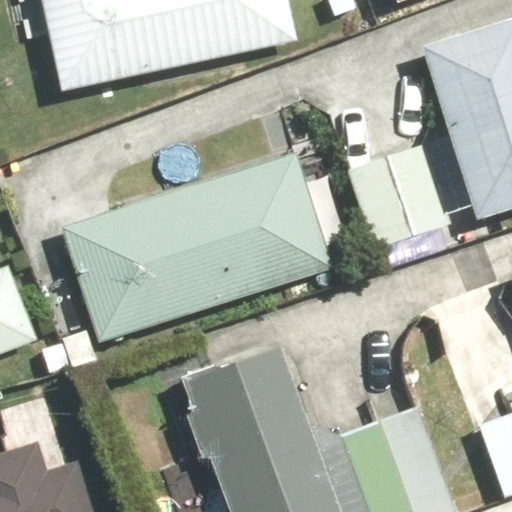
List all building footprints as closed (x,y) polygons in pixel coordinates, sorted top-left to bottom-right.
[(33,0),(52,94),(295,45),(285,0),(33,0)] [(384,0),(387,9),(413,0),(384,0)] [(511,19),(415,50),(471,224),(511,211),(511,19)] [(296,154),(56,221),(91,348),(329,281),(319,244),(341,238),(324,177),(304,183),(296,154)] [(0,349),(25,339),(0,279),(0,349)] [(283,346),(182,379),(224,511),(446,511),(455,509),(424,413),(315,448),(283,346)] [(511,414),(474,429),(501,501),(511,497),(511,414)] [(0,511),(91,511),(76,462),(45,471),(36,443),(0,454),(0,511)]
